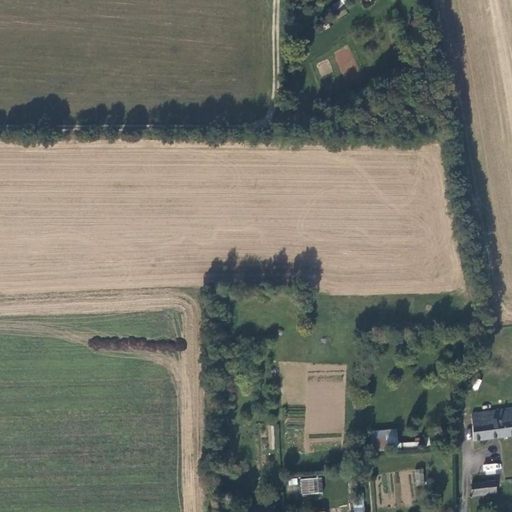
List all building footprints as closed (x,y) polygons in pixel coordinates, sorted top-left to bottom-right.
[(511,410),(471,415),(473,442),(511,436),(511,410)] [(386,452),(385,433),(370,434),(372,453),(386,452)] [(500,463),(483,464),(484,474),(501,473),(500,463)] [(423,469),(414,469),(415,485),(424,484),(423,469)] [(300,495),(322,495),(322,478),(300,478),(300,495)] [(495,482),(471,484),(471,498),(497,494),(495,482)] [(353,511),(364,511),(362,498),(352,500),(353,511)]
